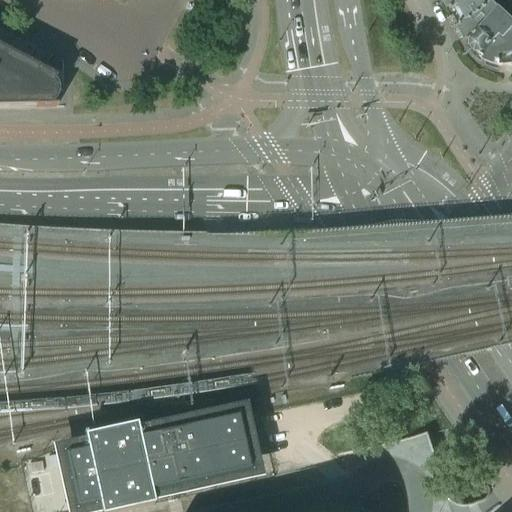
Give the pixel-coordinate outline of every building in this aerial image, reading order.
[(511,9),(502,0),(444,0),(453,15),(454,15),(461,28),(472,49),(474,51),(475,53),(478,56),(480,58),(481,59),(484,61),(486,62),(488,63),(490,64),(492,65),(495,66),(498,66),(500,67),(503,67),(505,67),(508,67),(511,66),(511,65),(511,9)] [(511,0),(502,0),(511,9),(511,0)] [(0,109),(44,109),(44,107),(46,107),(48,106),(50,105),(51,104),(52,103),(53,101),(54,100),(54,97),(55,96),(55,94),(55,93),(54,91),(54,90),(53,88),(51,86),(53,82),(54,82),(55,80),(0,50),(0,109)] [(83,438),(83,441),(86,452),(65,457),(76,509),(97,504),(98,511),(130,511),(153,507),(150,493),(248,471),(236,419),(138,440),(137,434),(135,427),(83,438)] [(485,511),(478,504),(472,505),(470,505),(468,505),(466,505),(462,505),(460,504),(458,503),(455,501),(452,499),(449,496),(448,494),(447,492),(446,490),(427,435),(333,455),(315,459),(322,495),(391,511),(485,511)]
